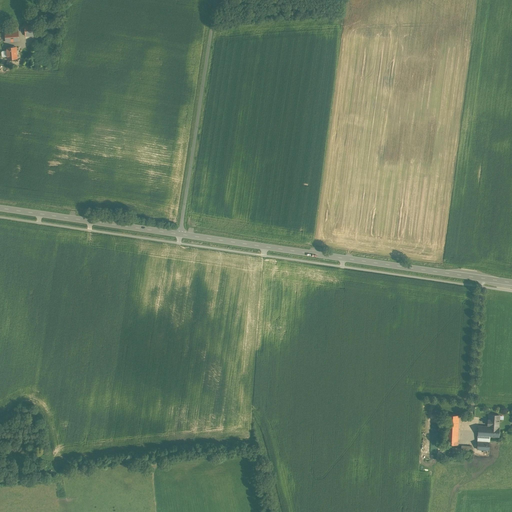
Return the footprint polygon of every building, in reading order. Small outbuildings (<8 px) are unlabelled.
[(36,25),(24,26),(25,36),(37,35),(36,25)] [(19,31),(6,33),(6,41),(20,40),(19,31)] [(16,47),(7,47),(8,59),(17,59),(16,51),(17,51),(16,47)] [(459,415),(447,415),(445,444),(457,445),(459,415)] [(499,415),(490,415),(489,420),(488,420),(488,425),(489,425),(489,427),(499,427),(498,427),(499,415)] [(489,427),(478,426),(477,449),(489,450),(490,436),(499,437),(499,427),(489,427)] [(472,446),(461,445),(461,449),(453,448),(452,455),(461,456),(461,452),(471,452),(472,446)]
